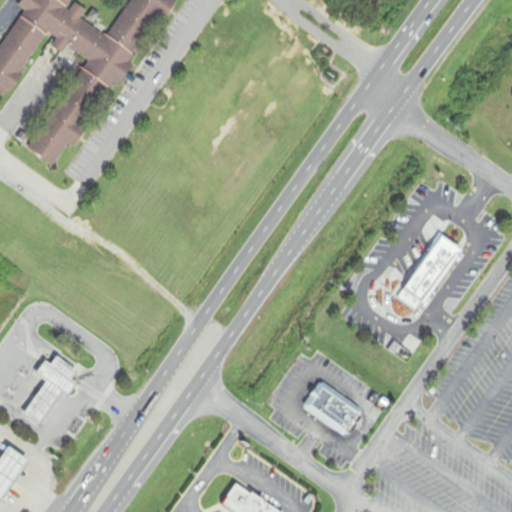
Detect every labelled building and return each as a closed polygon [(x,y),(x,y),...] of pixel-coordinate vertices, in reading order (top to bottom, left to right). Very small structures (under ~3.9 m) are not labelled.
[(185,0),(132,0),(108,38),(81,20),(86,11),(73,3),(75,0),(23,0),(18,9),(23,12),(0,47),(0,94),(6,98),(47,35),(55,41),(50,48),(63,56),(68,49),(88,62),(30,151),(60,171),(166,8),(176,14),(185,0)] [(459,254),(435,239),(398,301),(422,316),(459,254)] [(19,414),(36,426),(59,393),(64,397),(74,383),(69,379),(75,371),(53,356),(47,364),(42,360),(32,374),(42,382),(19,414)] [(303,411),(346,438),(361,413),(318,387),(303,411)] [(0,499),(26,462),(5,447),(0,454),(0,499)] [(225,507),(232,511),(277,511),(237,487),(225,507)]
